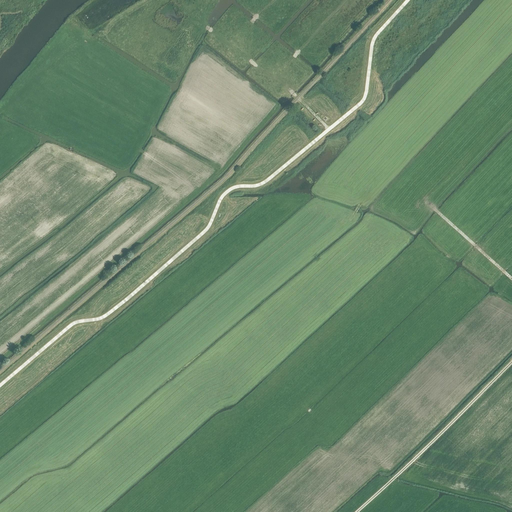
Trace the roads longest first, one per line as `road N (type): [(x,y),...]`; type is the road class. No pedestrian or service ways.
road 1 (track): [(0,359),(228,163)]
road 2 (track): [(355,511),(511,362)]
